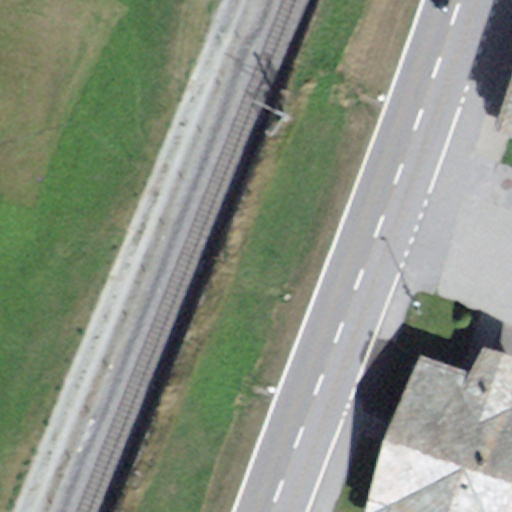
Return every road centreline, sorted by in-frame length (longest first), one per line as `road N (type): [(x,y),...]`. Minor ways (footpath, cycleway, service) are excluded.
road 1 (track): [(57,511),(253,0)]
road 2 (secondary): [(451,0),(270,511)]
